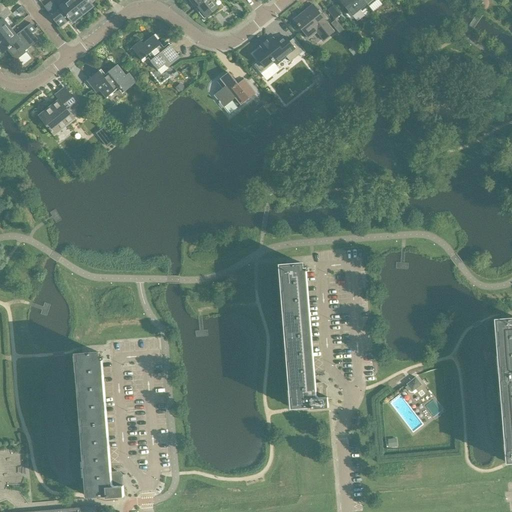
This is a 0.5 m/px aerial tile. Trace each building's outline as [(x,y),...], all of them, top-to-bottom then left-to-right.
[(83,15),(70,0),(67,0),(59,7),(56,10),(50,2),(44,7),(52,17),(51,17),(60,28),(69,20),(72,24),(83,15)] [(70,0),(83,15),(94,7),(91,3),(94,0),(70,0)] [(212,0),(207,0),(197,8),(200,12),(199,13),(204,20),(219,8),(212,0)] [(338,0),(352,16),(367,5),(363,0),(338,0)] [(363,0),(367,5),(373,12),(382,5),(378,0),(363,0)] [(318,32),(324,40),(334,32),(313,5),(312,6),(313,7),(304,15),(303,13),(294,20),(309,39),(318,32)] [(0,38),(11,30),(4,20),(12,14),(8,8),(0,14),(0,38)] [(11,30),(0,38),(0,49),(3,53),(8,49),(12,53),(10,55),(15,61),(16,61),(26,53),(25,51),(38,41),(32,34),(36,31),(31,24),(16,36),(11,30)] [(172,44),(166,49),(155,36),(144,44),(142,42),(143,40),(132,49),(143,62),(148,58),(158,71),(158,70),(168,62),(171,65),(181,57),(178,54),(179,53),(178,54),(171,45),(172,44)] [(262,48),(253,54),(259,61),(254,65),(261,74),(275,63),(277,64),(286,57),(290,62),(303,52),(293,39),(290,41),(289,42),(284,36),(276,43),(273,39),(268,43),(267,42),(261,46),(262,48)] [(87,81),(94,90),(98,88),(106,98),(105,98),(106,99),(118,89),(122,94),(136,83),(137,84),(128,72),(127,72),(128,74),(126,76),(117,65),(103,76),(98,70),(99,71),(90,78),(89,77),(90,78),(87,81)] [(223,89),(214,95),(218,100),(217,100),(223,108),(224,107),(232,101),(238,108),(255,94),(244,79),(237,84),(228,73),(217,82),(223,89)] [(52,106),(39,116),(54,136),(55,135),(53,132),(65,122),(67,125),(75,119),(69,112),(78,104),(65,88),(55,95),(60,101),(53,106),(52,106)] [(105,127),(97,134),(106,146),(115,140),(105,127)] [(313,388),(303,264),(280,266),(291,408),(311,407),(311,409),(328,408),(327,387),(313,388)] [(511,319),(495,321),(506,463),(511,462),(511,319)] [(107,495),(107,498),(124,497),(123,475),(109,476),(99,353),(76,355),(87,497),(107,495)] [(406,385),(412,393),(422,385),(415,377),(406,385)]
